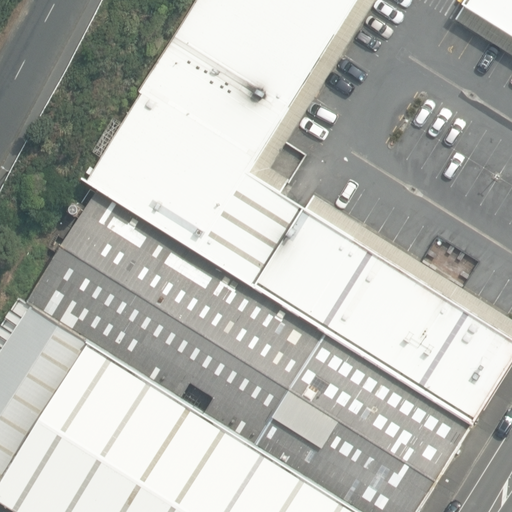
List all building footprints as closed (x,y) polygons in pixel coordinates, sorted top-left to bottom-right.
[(143,94),(89,182),(473,424),(511,359),(511,338),(304,209),(286,197),(253,177),(357,0),(195,0),(139,92),(143,94)] [(379,0),(357,0),(253,177),(286,197),(294,183),(274,169),(379,0)] [(511,0),(466,0),(463,7),(511,37),(511,0)] [(415,511),(473,424),(101,189),(28,303),(364,511),(415,511)] [(511,319),(313,197),(304,209),(511,338),(511,319)] [(364,511),(28,303),(19,297),(0,327),(0,503),(14,511),(364,511)]
